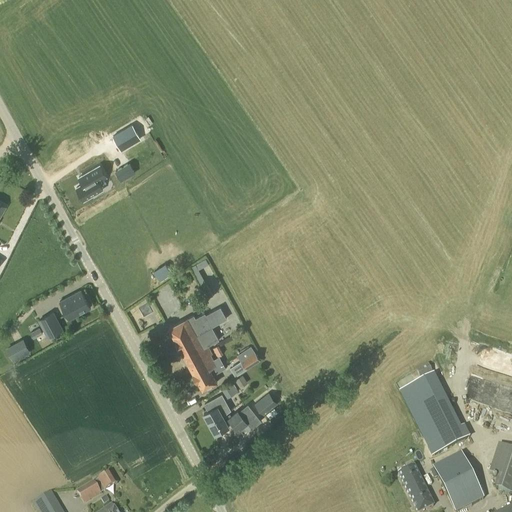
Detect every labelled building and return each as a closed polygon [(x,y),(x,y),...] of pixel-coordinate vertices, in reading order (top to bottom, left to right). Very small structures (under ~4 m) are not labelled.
[(132,124),(112,136),(121,151),(141,139),(132,124)] [(97,161),(75,174),(79,181),(73,184),(82,198),(102,186),(97,178),(105,174),(97,161)] [(130,162),(114,171),(120,181),(136,173),(130,162)] [(160,281),(170,274),(164,265),(154,271),(160,281)] [(207,286),(202,289),(207,299),(213,296),(207,286)] [(70,319),(91,308),(81,290),(60,301),(70,319)] [(152,305),(143,309),(147,318),(156,315),(152,305)] [(207,363),(213,360),(210,354),(212,354),(208,346),(213,343),(219,340),(214,331),(212,326),(227,318),(220,307),(206,315),(205,313),(195,318),(194,316),(188,319),(188,318),(169,328),(194,374),(209,366),(207,363)] [(63,330),(53,311),(37,320),(47,338),(50,337),(63,330)] [(43,334),(39,328),(30,333),(33,339),(43,334)] [(13,361),(28,354),(21,342),(7,350),(13,361)] [(235,377),(260,360),(251,346),(236,356),(240,361),(229,368),(235,377)] [(220,358),(216,361),(221,368),(225,365),(220,358)] [(209,366),(194,374),(203,391),(218,382),(210,369),(216,366),(213,360),(207,363),(209,366)] [(243,375),(235,380),(240,388),(247,383),(243,375)] [(227,399),(238,391),(231,380),(220,388),(227,399)] [(263,415),(278,404),(268,392),(254,404),(263,415)] [(209,423),(223,416),(223,415),(226,414),(231,410),(222,394),(205,404),(208,411),(204,414),(209,423)] [(223,416),(209,423),(214,434),(229,426),(228,425),(231,423),(237,432),(241,429),(245,433),(251,428),(251,429),(261,421),(247,404),(238,411),(237,410),(231,416),(229,413),(224,417),(223,416)] [(441,439),(443,442),(427,450),(432,459),(466,442),(461,433),(450,439),(448,436),(441,439)] [(511,495),(511,449),(498,445),(488,474),(497,477),(494,488),(495,490),(511,495)] [(461,454),(433,468),(455,511),(456,511),(483,499),(461,454)] [(421,511),(433,506),(414,467),(398,475),(417,511),(421,511)] [(117,484),(110,473),(94,483),(100,494),(117,484)] [(84,505),(101,495),(100,494),(94,483),(93,482),(76,492),(84,505)] [(41,511),(63,511),(54,492),(36,500),(41,511)]
